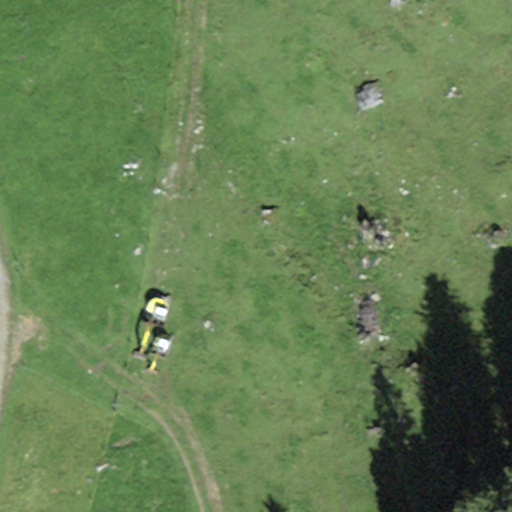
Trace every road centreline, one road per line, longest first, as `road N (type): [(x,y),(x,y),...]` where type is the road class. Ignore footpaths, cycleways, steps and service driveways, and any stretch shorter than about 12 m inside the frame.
road 1 (track): [(133,389),(185,163),(197,0)]
road 2 (track): [(216,511),(165,417),(0,274)]
